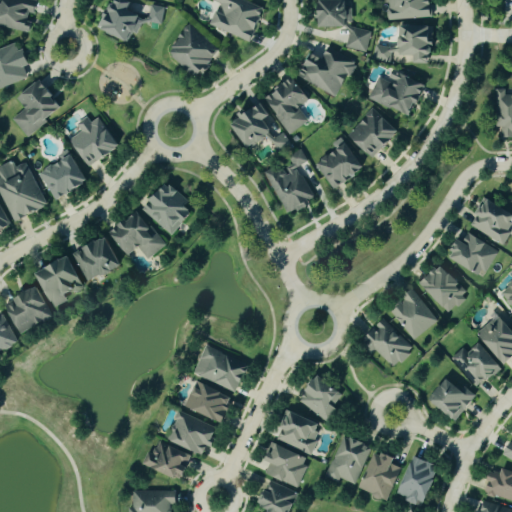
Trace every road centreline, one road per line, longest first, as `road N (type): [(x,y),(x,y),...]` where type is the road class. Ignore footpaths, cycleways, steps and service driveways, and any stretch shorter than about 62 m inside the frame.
road 1 (tertiary): [(463,0),(465,71),(435,141),(360,213),(281,259)]
road 2 (residential): [(511,165),(485,167),(464,180),(408,259),(336,310)]
road 3 (residential): [(0,263),(113,198),(155,149)]
road 4 (residential): [(218,500),(296,345)]
road 5 (residential): [(191,109),(169,103),(151,114),(147,133),(155,149),(173,156),(191,149),(200,130),(191,109)]
road 6 (residential): [(332,305),(310,299),(292,310),(288,329),(296,345),(314,352),(332,345),(341,326),(332,305)]
road 7 (residential): [(193,112),(283,47),(290,0)]
road 8 (residential): [(281,259),(247,199),(191,149)]
road 9 (residential): [(448,511),(469,453),(511,397)]
